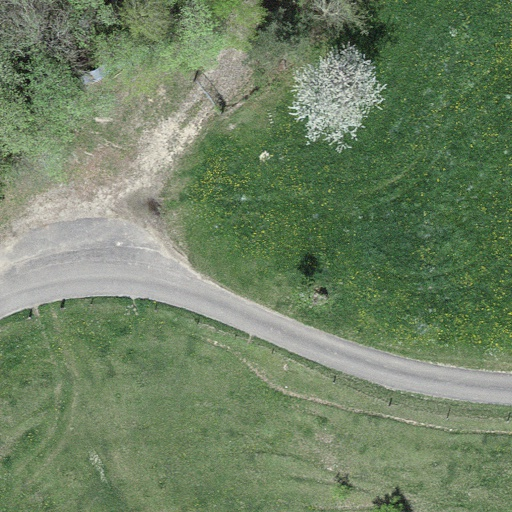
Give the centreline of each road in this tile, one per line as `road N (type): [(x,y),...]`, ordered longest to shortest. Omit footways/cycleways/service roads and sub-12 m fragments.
road 1 (unclassified): [(511,386),(372,368),(252,324),(160,278),(83,269),(0,294)]
road 2 (track): [(83,269),(154,153),(208,94),(246,10),(242,0)]
